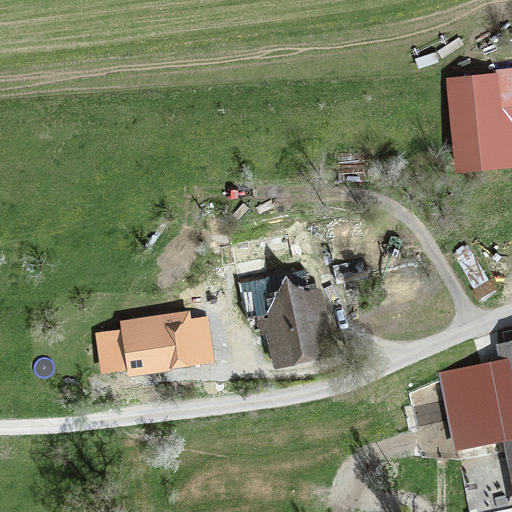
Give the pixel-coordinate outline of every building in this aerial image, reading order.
[(511,75),(451,83),(460,170),(502,166),(497,115),(511,113),(511,75)] [(337,154),(338,181),(368,181),(368,153),(337,154)] [(227,229),(246,318),(259,315),(261,328),(276,325),(283,358),(322,350),(308,284),(381,269),(379,256),(342,263),(333,222),(290,231),(286,214),(262,219),(263,221),(227,229)] [(106,335),(111,368),(189,357),(189,362),(209,359),(203,320),(187,322),(186,316),(126,324),(127,332),(106,335)] [(511,341),(502,344),(511,393),(511,484),(509,485),(511,498),(511,341)]
